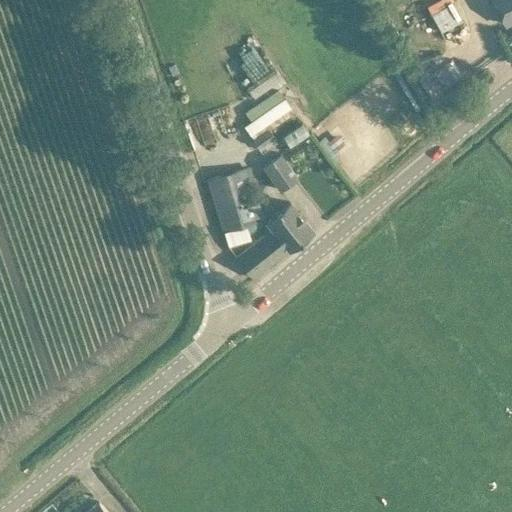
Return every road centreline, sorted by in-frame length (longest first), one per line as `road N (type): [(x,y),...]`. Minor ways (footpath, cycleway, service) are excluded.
road 1 (unclassified): [(224,324),(511,91)]
road 2 (unclassified): [(224,324),(113,0)]
road 3 (unclassified): [(4,511),(224,324)]
